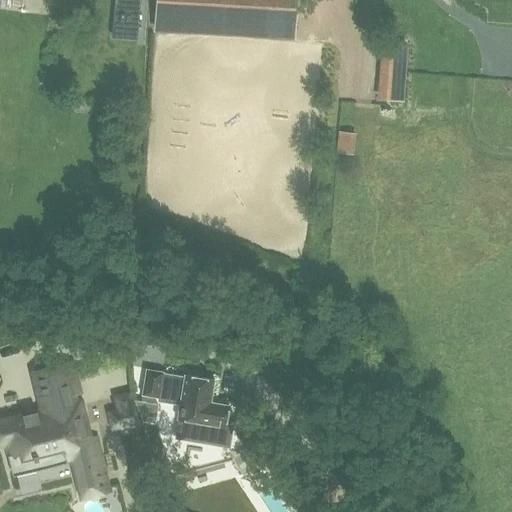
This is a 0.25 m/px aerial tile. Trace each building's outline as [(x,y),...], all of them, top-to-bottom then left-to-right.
[(0,16),(4,20),(15,6),(8,0),(2,0),(0,3),(0,16)] [(114,0),(111,37),(136,39),(138,0),(114,0)] [(295,0),(156,0),(155,28),(293,37),(295,0)] [(119,42),(116,53),(153,64),(156,53),(119,42)] [(73,363),(34,373),(41,402),(46,401),(48,410),(0,421),(0,442),(1,443),(3,443),(5,443),(7,443),(14,472),(72,458),(76,471),(98,466),(91,440),(84,442),(73,395),(80,393),(73,363)] [(184,375),(184,377),(184,378),(163,374),(163,373),(146,370),(142,395),(180,401),(178,418),(225,427),(229,405),(211,402),(214,380),(184,375)] [(120,425),(120,429),(137,425),(135,416),(134,413),(133,411),(129,394),(116,397),(119,411),(109,413),(113,427),(120,425)] [(135,402),(141,422),(154,424),(157,406),(135,402)] [(274,442),(259,419),(236,434),(251,458),(274,442)] [(94,511),(120,511),(105,481),(84,492),(94,511)]
